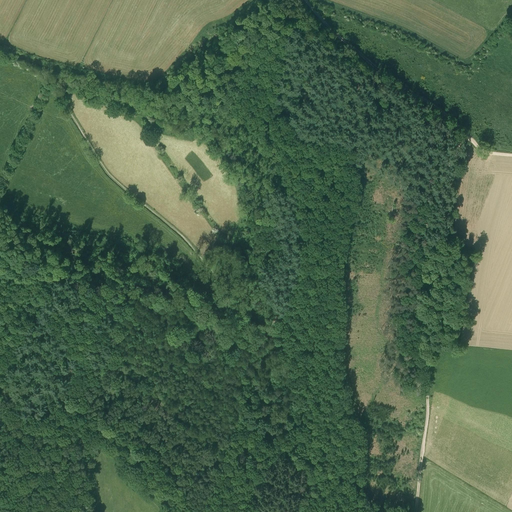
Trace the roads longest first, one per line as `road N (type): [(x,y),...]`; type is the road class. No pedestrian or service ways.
road 1 (track): [(58,72),(61,95),(107,173),(179,233),(270,336),(289,378),(320,511)]
road 2 (track): [(415,511),(427,412),(425,218),(460,141)]
road 3 (track): [(305,0),(366,60),(470,139)]
